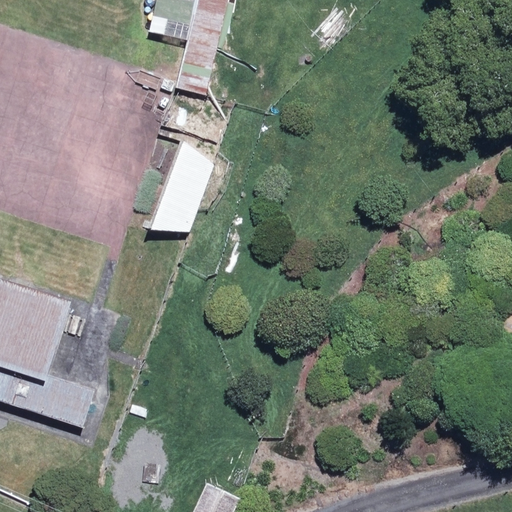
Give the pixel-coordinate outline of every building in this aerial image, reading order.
[(184,0),(151,0),(145,31),(177,38),(184,0)] [(201,0),(181,97),(212,103),(233,1),(229,0),(201,0)] [(214,152),(174,140),(143,229),(186,232),(214,152)] [(0,377),(49,394),(52,386),(77,312),(0,285),(0,377)] [(49,394),(0,377),(0,411),(87,441),(100,402),(52,386),(49,394)] [(201,511),(237,511),(238,511),(208,498),(201,511)]
